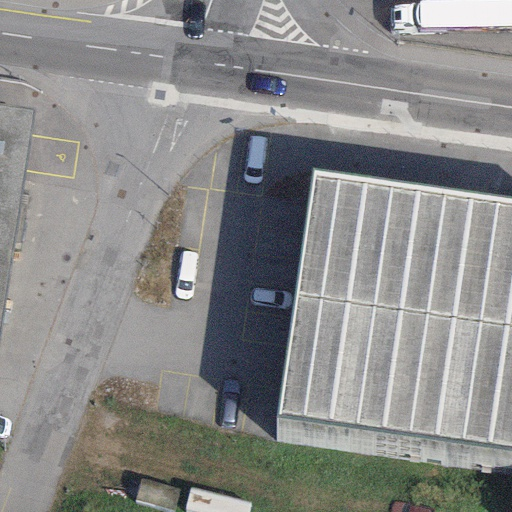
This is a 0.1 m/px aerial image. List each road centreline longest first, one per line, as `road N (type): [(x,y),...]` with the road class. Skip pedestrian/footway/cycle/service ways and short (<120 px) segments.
road 1 (unclassified): [(14,511),(186,62)]
road 2 (unclassified): [(186,62),(443,98)]
road 3 (unclassified): [(0,34),(186,62)]
road 4 (unclassified): [(443,98),(369,71),(317,29),(296,0)]
